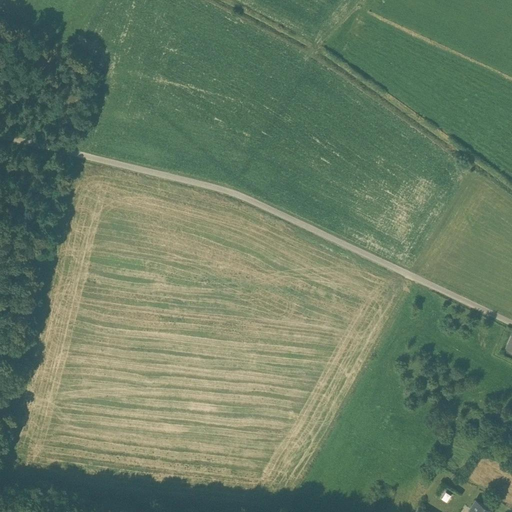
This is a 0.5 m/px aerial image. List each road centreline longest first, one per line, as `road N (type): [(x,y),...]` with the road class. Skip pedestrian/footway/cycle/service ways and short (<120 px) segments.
road 1 (unclassified): [(511,323),(232,192),(0,135)]
road 2 (track): [(355,0),(314,43),(301,79),(309,123)]
